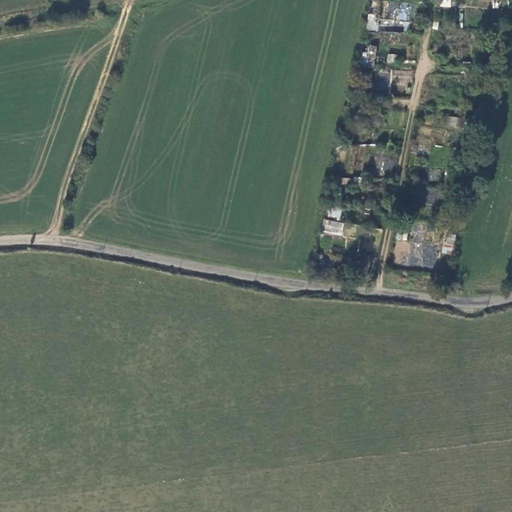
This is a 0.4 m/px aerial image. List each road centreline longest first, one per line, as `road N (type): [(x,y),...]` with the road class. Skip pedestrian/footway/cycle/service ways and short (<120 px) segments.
road 1 (unclassified): [(0,242),(56,241),(310,286),(459,302),(511,297)]
road 2 (track): [(435,0),(376,293)]
road 3 (track): [(56,241),(72,165),(128,0)]
